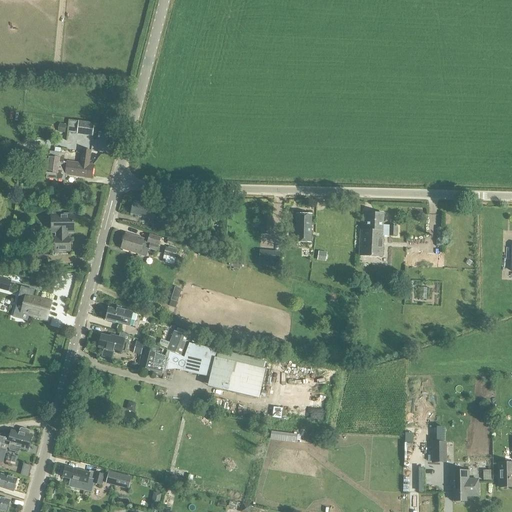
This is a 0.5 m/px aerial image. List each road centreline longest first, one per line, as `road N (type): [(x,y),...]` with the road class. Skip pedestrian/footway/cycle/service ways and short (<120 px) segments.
road 1 (unclassified): [(511,198),(116,184)]
road 2 (unclassified): [(29,511),(116,184)]
road 3 (unclassified): [(116,184),(165,0)]
